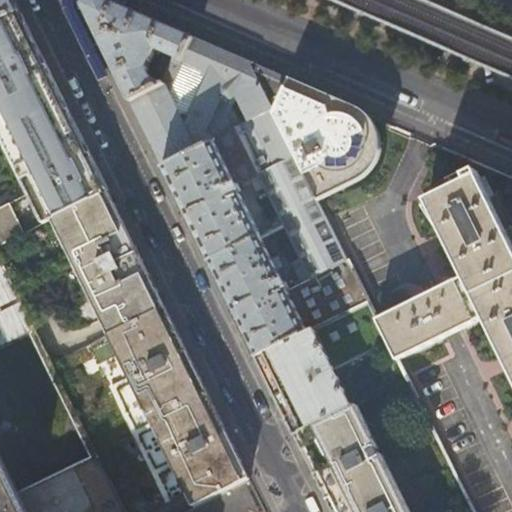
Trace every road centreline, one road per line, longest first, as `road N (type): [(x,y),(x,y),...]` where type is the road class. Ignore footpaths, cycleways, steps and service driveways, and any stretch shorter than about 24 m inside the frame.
road 1 (residential): [(46,0),(299,511)]
road 2 (secondary): [(203,0),(511,134)]
